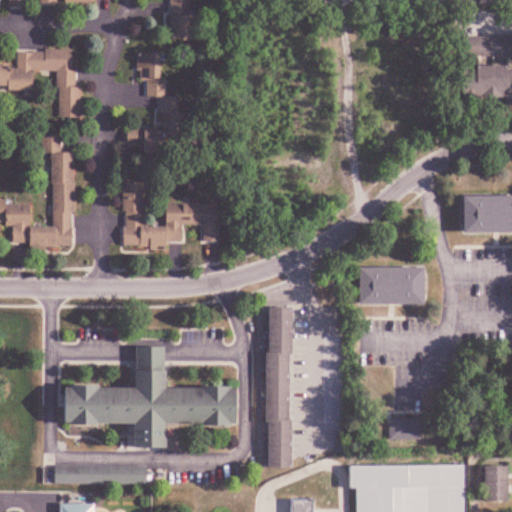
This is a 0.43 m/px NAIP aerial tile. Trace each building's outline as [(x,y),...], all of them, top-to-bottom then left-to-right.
[(460,56),(506,56),(506,37),(460,37),(460,56)] [(76,50),(14,50),(14,66),(0,65),(0,87),(1,87),(1,92),(28,91),(27,72),(55,72),(56,119),(77,119),(76,50)] [(157,113),(178,113),(178,96),(164,96),(164,79),(158,79),(158,52),(135,52),(135,81),(144,81),(144,97),(157,97),(157,113)] [(511,98),(511,66),(454,66),(454,99),(511,98)] [(164,129),(124,129),(124,152),(164,152),(164,129)] [(70,248),(71,152),(59,152),(60,136),(40,135),(40,153),(50,153),(49,227),(30,227),(31,201),(0,200),(0,224),(9,225),(9,248),(70,248)] [(221,204),(161,202),(160,227),(140,226),(141,182),(121,181),(119,246),(185,248),(185,225),(201,226),(200,243),(220,243),(221,204)] [(511,196),(454,196),(454,234),(511,233),(511,196)] [(415,268),(349,268),(349,305),(415,305),(415,268)] [(260,469),(289,469),(288,308),(260,309),(260,469)] [(237,389),(166,388),(166,370),(158,370),(158,348),(129,348),(129,372),(123,372),(123,388),(50,388),(50,426),(123,426),(123,450),(167,450),(167,428),(237,428),(237,389)] [(142,485),(142,466),(50,465),(50,484),(142,485)] [(342,466),(342,489),(351,489),(351,511),(459,511),(459,465),(342,466)] [(506,466),(477,466),(478,502),(506,501),(506,466)] [(57,511),(57,503),(93,504),(93,511),(57,511)]
